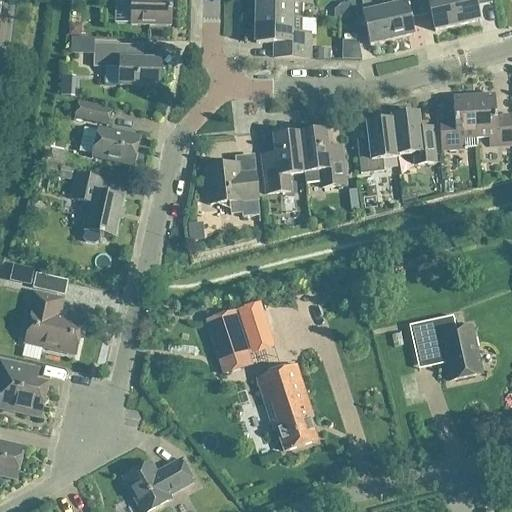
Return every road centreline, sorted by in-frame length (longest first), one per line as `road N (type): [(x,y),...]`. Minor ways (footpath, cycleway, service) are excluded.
road 1 (residential): [(0,511),(87,461),(103,429),(182,117),(224,92)]
road 2 (residential): [(224,92),(379,86),(511,43)]
road 3 (residential): [(511,465),(363,490),(290,511)]
